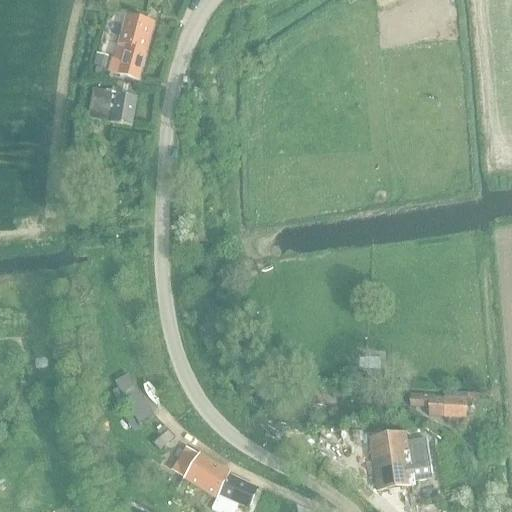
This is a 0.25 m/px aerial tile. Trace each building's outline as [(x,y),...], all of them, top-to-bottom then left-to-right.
[(146,52),(145,52),(153,25),(125,16),(113,59),(111,59),(107,72),(137,81),(146,52)] [(137,99),(136,99),(138,89),(113,85),(111,95),(93,91),(87,121),(131,129),(137,99)] [(81,170),(78,190),(99,192),(101,172),(81,170)] [(113,383),(139,424),(153,415),(127,374),(113,383)] [(445,394),(445,398),(432,397),(432,394),(410,394),(410,409),(428,409),(428,418),(444,418),(444,419),(466,420),(466,395),(445,394)] [(153,444),(160,451),(175,437),(168,430),(153,444)] [(425,441),(406,444),(405,434),(370,440),(378,494),(413,488),(413,483),(431,480),(425,441)] [(234,511),(237,506),(246,511),(256,491),(226,476),(186,452),(173,473),(191,485),(217,500),(211,510),(214,511),(234,511)]
